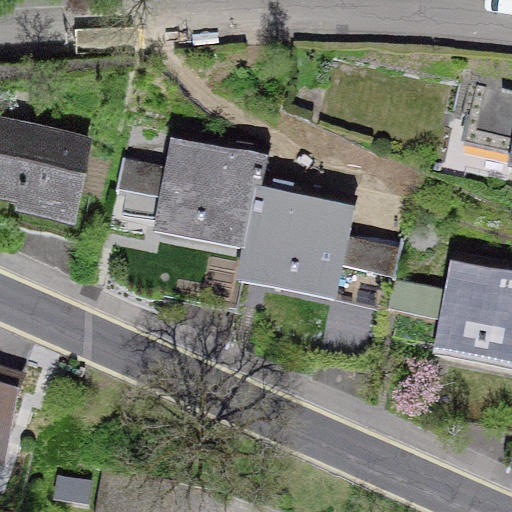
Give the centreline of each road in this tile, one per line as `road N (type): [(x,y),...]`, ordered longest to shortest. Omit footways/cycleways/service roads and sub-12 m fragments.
road 1 (tertiary): [(0,301),(491,511)]
road 2 (residential): [(511,17),(464,8),(0,34)]
